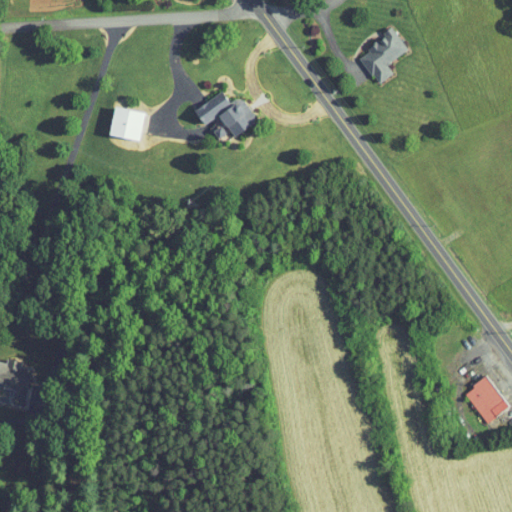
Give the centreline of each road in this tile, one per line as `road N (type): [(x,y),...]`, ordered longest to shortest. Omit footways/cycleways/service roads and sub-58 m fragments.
road 1 (residential): [(252,13),(0,26)]
road 2 (primary): [(360,161),(242,0)]
road 3 (primary): [(511,367),(403,221)]
